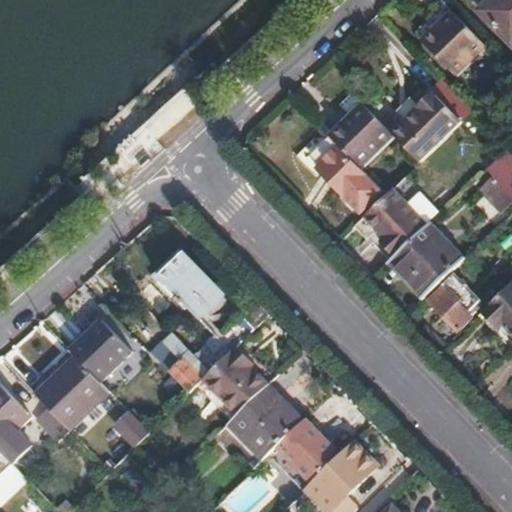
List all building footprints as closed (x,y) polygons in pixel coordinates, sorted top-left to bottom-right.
[(511,0),(487,0),(479,8),(511,43),(511,0)] [(425,42),(456,13),(446,3),(415,32),(425,42)] [(455,74),(486,44),(478,36),(456,13),(425,42),(455,74)] [(462,124),(447,109),(460,96),(447,82),(393,132),(423,161),(438,147),(462,124)] [(475,111),(460,96),(447,109),(462,124),(475,111)] [(359,163),(393,132),(365,103),(363,102),(329,134),(341,145),(359,163)] [(359,163),(341,145),(318,168),(362,212),(384,190),(359,163)] [(511,192),(494,175),(479,189),(500,211),(501,212),(511,201),(511,192)] [(341,236),(359,222),(332,187),(313,201),(341,236)] [(398,255),(430,224),(394,189),(386,196),(366,216),(387,236),(382,243),(397,257),(398,255)] [(467,258),(432,222),(430,224),(398,255),(415,272),(427,296),(467,258)] [(224,296),(186,256),(163,278),(201,318),(224,296)] [(455,273),(429,298),(459,330),(475,314),(474,312),(477,309),(474,306),(481,299),(455,273)] [(511,283),(489,305),(485,310),(501,326),(505,322),(511,329),(511,283)] [(272,316),(257,301),(242,314),(258,330),(272,316)] [(241,347),(258,330),(242,314),(219,336),(235,353),(241,347)] [(102,383),(135,352),(103,321),(71,350),(76,356),(102,383)] [(233,423),(272,385),(253,367),(257,363),(241,347),(235,353),(207,379),(199,387),(233,423)] [(70,428),(110,390),(102,383),(76,356),(60,369),(54,364),(30,385),(56,412),(70,428)] [(207,379),(186,358),(172,371),(194,393),(199,387),(207,379)] [(12,427),(27,412),(0,385),(0,384),(0,449),(12,462),(30,445),(12,427)] [(278,447),(306,420),(272,385),(233,423),(231,425),(265,459),(278,447)] [(48,411),(38,422),(60,442),(70,430),(48,411)] [(113,470),(152,433),(131,412),(117,426),(122,432),(107,446),(100,439),(91,448),(113,470)] [(343,455),(307,419),(306,420),(278,447),(313,483),(343,455)] [(349,494),(380,466),(356,442),(343,455),(313,483),(307,488),(328,511),(354,511),(361,506),(349,494)] [(0,486),(11,498),(30,479),(12,462),(0,473),(0,486)]
